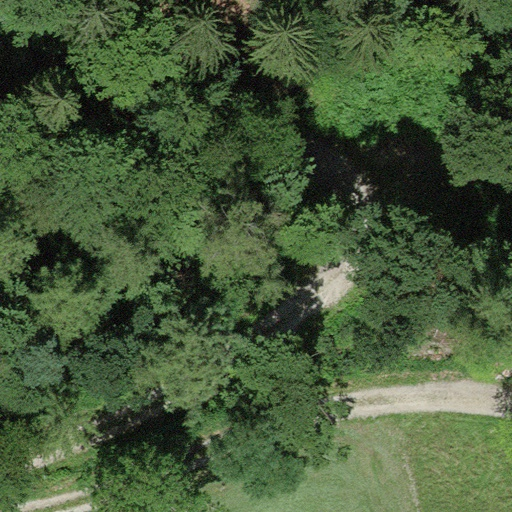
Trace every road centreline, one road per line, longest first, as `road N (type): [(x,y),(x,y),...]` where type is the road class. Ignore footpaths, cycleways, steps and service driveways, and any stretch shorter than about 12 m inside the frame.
road 1 (track): [(0,455),(163,383),(267,325),(335,265),(374,210),(315,164),(245,162),(0,228)]
road 2 (track): [(43,511),(292,415),(389,398),(511,407)]
